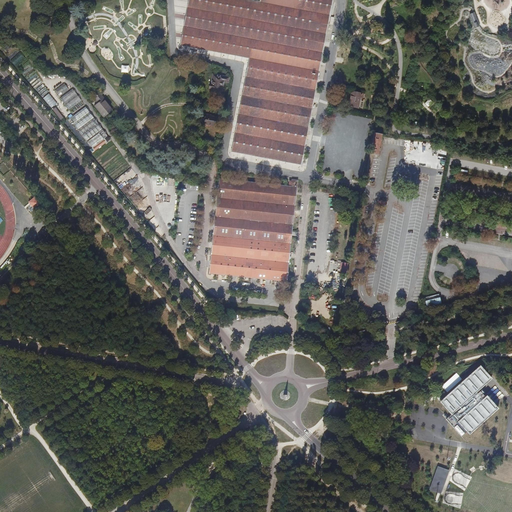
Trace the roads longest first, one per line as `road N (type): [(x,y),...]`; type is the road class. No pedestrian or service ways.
road 1 (tertiary): [(0,72),(267,392)]
road 2 (track): [(230,330),(0,58)]
road 3 (unclassified): [(300,388),(511,335)]
road 4 (unknown): [(331,351),(511,298)]
road 5 (unknown): [(175,360),(0,328)]
road 6 (tertiary): [(288,411),(384,511)]
